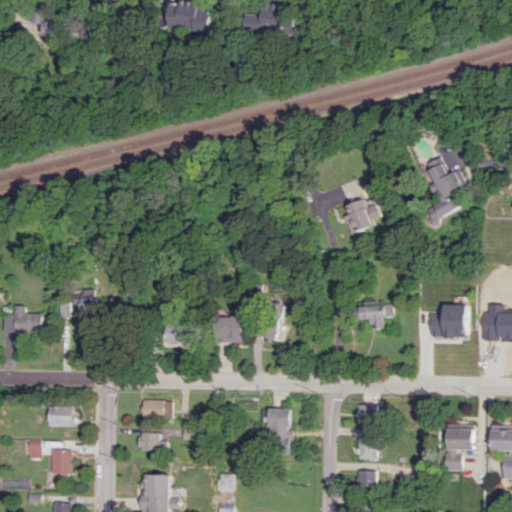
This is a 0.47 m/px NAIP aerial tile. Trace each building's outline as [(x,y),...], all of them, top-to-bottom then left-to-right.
[(201,1),(177,0),(168,0),(167,29),(210,32),(212,7),(201,6),(201,1)] [(286,31),(287,3),(266,3),(265,14),(246,14),(246,30),(286,31)] [(38,21),(45,21),(45,35),(67,35),(68,12),(38,11),(38,21)] [(469,204),(454,171),(447,174),(442,161),(427,167),(442,201),(424,210),(429,222),(469,204)] [(351,230),(383,221),(377,203),(367,206),(365,199),(347,204),(350,214),(346,215),(351,230)] [(95,316),(94,288),(74,289),(75,317),(95,316)] [(433,336),(468,336),(469,304),(446,303),(446,315),(433,315),(433,336)] [(5,331),(43,332),(43,312),(27,312),(27,305),(16,304),(16,313),(6,312),(5,331)] [(386,328),(386,314),(395,314),(395,304),(355,305),(355,319),(371,318),(371,328),(386,328)] [(257,333),(274,339),(282,319),(265,312),(257,333)] [(243,315),(221,315),(221,339),(243,339),(243,315)] [(485,338),(499,338),(499,344),(511,344),(511,326),(493,326),(493,317),(486,317),(485,338)] [(166,342),(198,343),(199,323),(167,322),(166,342)] [(142,417),(173,418),(173,400),(142,399),(142,417)] [(358,404),(358,422),(379,422),(379,404),(358,404)] [(76,405),(50,405),(50,425),(76,425),(76,405)] [(292,408),(270,407),(269,438),(280,438),(279,450),(291,450),(292,408)] [(505,478),(511,478),(511,424),(493,425),(493,450),(505,450),(505,478)] [(476,428),(448,427),(447,469),(462,469),(463,449),(476,449),(476,428)] [(162,432),(140,432),(139,450),(169,451),(169,439),(162,439),(162,432)] [(360,439),(360,458),(378,459),(378,439),(360,439)] [(74,449),(54,448),(54,472),(61,472),(61,477),(73,477),(74,449)] [(377,469),(360,469),(360,488),(378,488),(377,469)] [(143,473),(143,511),(171,511),(172,474),(143,473)] [(234,490),(234,473),(219,473),(219,490),(234,490)] [(358,500),(358,511),(368,511),(378,511),(378,499),(358,500)] [(73,511),(74,502),(57,502),(56,511),(73,511)]
